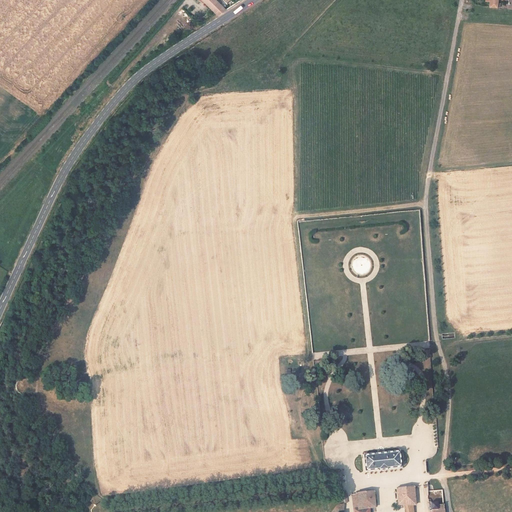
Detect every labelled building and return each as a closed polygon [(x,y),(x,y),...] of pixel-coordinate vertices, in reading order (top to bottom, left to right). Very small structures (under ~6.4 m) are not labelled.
[(214,0),(200,0),(214,13),(219,17),(226,12),(214,0)] [(498,4),(498,0),(490,0),(491,2),(490,7),(498,8),(498,4)] [(403,468),(401,452),(365,456),(366,472),(382,471),(382,472),(389,471),(389,470),(403,468)] [(414,511),(417,510),(415,488),(398,490),(400,506),(406,506),(406,511),(414,511)] [(376,510),(374,493),(353,496),(353,499),(354,511),(369,511),(370,511),(376,510)] [(444,511),(443,505),(439,505),(439,503),(432,504),(432,510),(433,510),(433,511),(444,511)]
